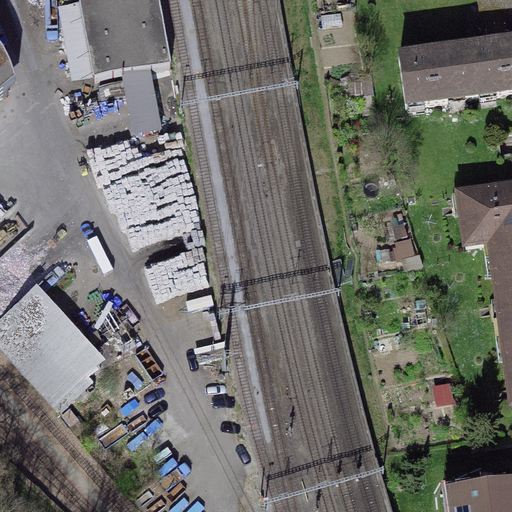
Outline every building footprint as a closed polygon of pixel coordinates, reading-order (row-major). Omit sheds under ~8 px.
[(71,0),(87,85),(164,72),(150,0),(71,0)] [(511,0),(472,0),(477,43),(511,39),(511,0)] [(511,47),(465,54),(473,108),(511,102),(511,47)] [(403,118),(473,108),(465,54),(395,64),(403,118)] [(0,102),(16,90),(4,60),(0,55),(0,102)] [(198,209),(183,142),(147,150),(145,142),(102,151),(107,171),(120,227),(198,209)] [(489,241),(511,237),(511,191),(457,198),(463,244),(489,241)] [(511,322),(511,237),(489,241),(499,324),(511,322)] [(511,409),(511,322),(499,324),(511,409)] [(127,353),(92,379),(150,458),(186,432),(127,353)] [(456,511),(511,511),(511,486),(455,493),(456,511)]
